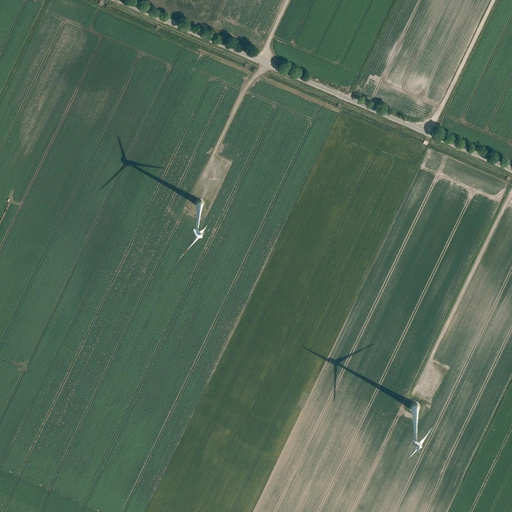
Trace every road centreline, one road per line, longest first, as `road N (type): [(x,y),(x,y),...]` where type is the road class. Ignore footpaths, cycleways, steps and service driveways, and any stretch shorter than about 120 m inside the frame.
road 1 (unclassified): [(119,0),(511,168)]
road 2 (track): [(511,192),(417,385)]
road 3 (track): [(204,175),(287,0)]
road 4 (track): [(421,129),(441,107),(493,0)]
